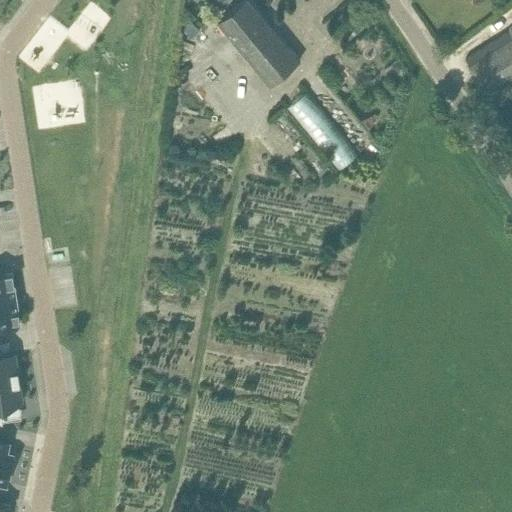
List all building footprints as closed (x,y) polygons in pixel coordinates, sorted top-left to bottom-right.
[(252,0),(242,0),(217,20),(228,33),(270,84),(301,58),(252,0)] [(511,27),(483,46),(466,57),(491,96),(511,82),(511,27)] [(307,91),(291,105),(344,166),(360,152),(307,91)] [(0,298),(21,295),(20,295),(17,295),(13,272),(0,273),(0,298)] [(21,295),(0,298),(0,323),(20,320),(17,297),(21,296),(21,295)] [(0,378),(19,375),(15,351),(0,353),(0,378)] [(23,399),(19,375),(0,378),(0,421),(3,422),(0,403),(23,399)] [(0,481),(7,483),(9,470),(12,471),(15,456),(12,456),(13,452),(7,450),(8,449),(6,448),(6,450),(4,450),(6,440),(0,438),(0,481)] [(0,501),(0,511),(8,511),(10,504),(0,501)]
